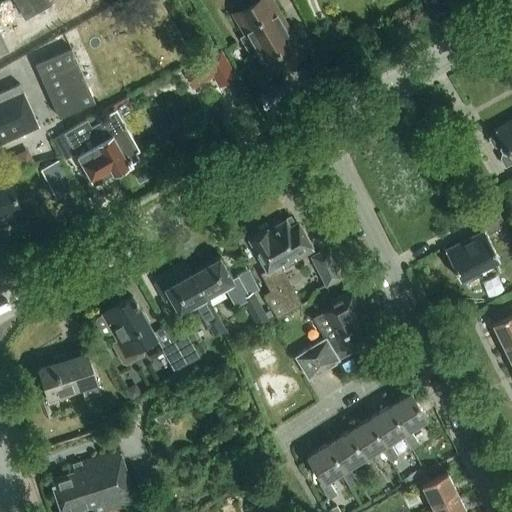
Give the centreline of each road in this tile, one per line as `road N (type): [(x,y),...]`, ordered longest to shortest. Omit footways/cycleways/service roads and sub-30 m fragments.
road 1 (unclassified): [(0,313),(314,128)]
road 2 (unclassified): [(427,350),(314,128)]
road 3 (unclassified): [(314,128),(511,21)]
road 4 (unclassified): [(270,441),(427,350)]
road 5 (unclassified): [(509,511),(427,350)]
